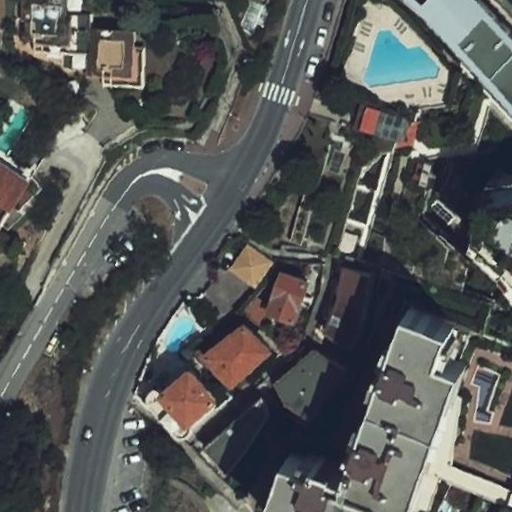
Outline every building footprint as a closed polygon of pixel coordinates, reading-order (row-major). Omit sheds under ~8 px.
[(0,0),(0,3),(29,13),(33,0),(0,0)] [(45,0),(33,0),(29,13),(76,41),(81,55),(83,63),(87,63),(87,68),(97,68),(116,25),(116,21),(73,20),(61,20),(61,7),(45,7),(45,0)] [(511,13),(497,0),(410,0),(511,96),(511,13)] [(81,55),(76,41),(29,13),(0,3),(0,31),(14,31),(14,37),(45,38),(45,62),(83,63),(81,55)] [(73,20),(74,7),(61,7),(61,20),(73,20)] [(116,25),(97,68),(115,69),(116,36),(116,25)] [(115,69),(97,68),(92,78),(127,78),(128,37),(116,36),(115,69)] [(89,78),(92,78),(97,68),(87,68),(86,77),(89,78)] [(483,205),(469,242),(496,269),(511,287),(511,168),(493,173),(483,205)] [(227,269),(250,287),(268,264),(245,245),(227,269)] [(336,299),(323,335),(354,349),(367,315),(372,276),(342,274),(336,299)] [(308,291),(276,280),(268,313),(299,321),(308,291)] [(281,347),(250,318),(208,354),(239,387),(281,347)] [(459,342),(403,322),(355,460),(296,440),(270,511),(390,511),(395,498),(424,508),(462,402),(440,395),(459,342)] [(314,346),(274,383),(283,408),(308,423),(349,366),(314,346)] [(155,388),(148,393),(145,397),(146,406),(152,413),(184,442),(235,397),(200,361),(168,389),(161,386),(155,388)] [(262,393),(197,447),(224,478),(252,445),(272,412),(262,393)] [(161,511),(207,511),(207,509),(196,499),(186,490),(177,485),(163,481),(161,511)]
